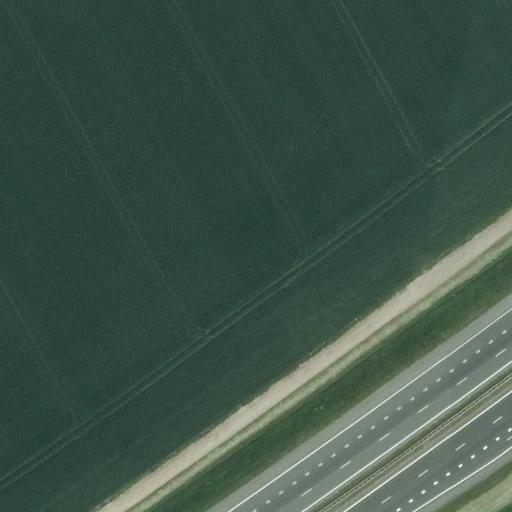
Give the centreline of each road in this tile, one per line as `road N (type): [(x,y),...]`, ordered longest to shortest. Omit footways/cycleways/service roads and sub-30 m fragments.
road 1 (unclassified): [(115,511),(511,219)]
road 2 (motorway): [(511,343),(275,511)]
road 3 (motorway): [(371,511),(511,409)]
